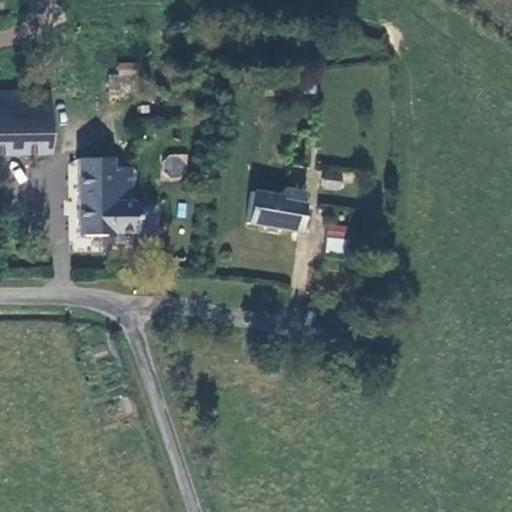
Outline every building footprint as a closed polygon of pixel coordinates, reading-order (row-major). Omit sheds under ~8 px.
[(137,92),(138,62),(111,61),(110,92),(137,92)] [(0,153),(45,154),(47,94),(0,92),(0,153)] [(186,155),(167,154),(165,175),(185,177),(186,155)] [(111,160),(77,160),(77,236),(111,236),(111,234),(136,234),(136,204),(131,204),(131,169),(111,169),(111,160)] [(323,166),(321,188),(343,189),(345,168),(323,166)] [(246,226),(297,232),(301,192),(282,189),(281,198),(249,194),(246,226)] [(353,253),(354,239),(350,239),(352,227),(327,224),(324,250),(353,253)]
